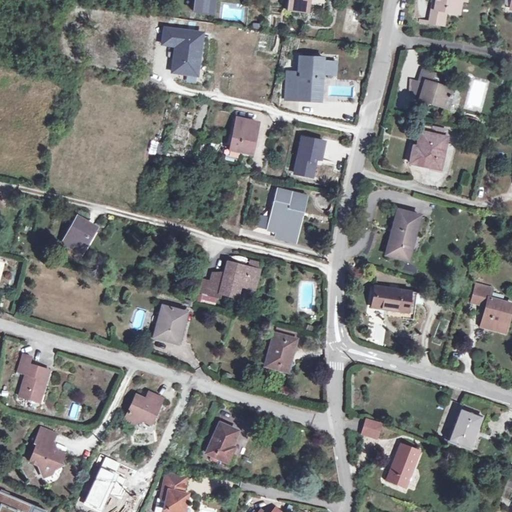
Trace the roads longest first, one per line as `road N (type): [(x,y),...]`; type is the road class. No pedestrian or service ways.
road 1 (residential): [(394,0),(347,206),(335,295),(340,343)]
road 2 (residential): [(335,422),(0,323)]
road 3 (residential): [(340,343),(511,400)]
